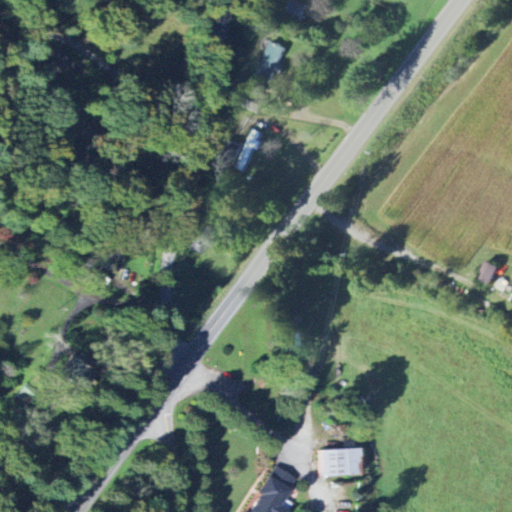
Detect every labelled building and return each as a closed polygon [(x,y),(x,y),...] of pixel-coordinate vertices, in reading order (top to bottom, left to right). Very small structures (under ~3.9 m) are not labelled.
[(254,79),(269,86),(275,73),(282,76),(286,66),(281,64),(288,49),(270,42),(254,79)] [(261,133),(251,130),(238,169),(246,172),(253,149),(260,151),(263,143),(259,141),(261,133)] [(475,281),(488,287),(496,269),(483,263),(475,281)] [(94,373),(83,363),(86,360),(77,352),(58,374),(78,392),(94,373)] [(361,475),(361,448),(322,449),(322,476),(361,475)] [(245,511),(288,511),(280,507),(291,489),(270,476),(259,494),(261,495),(250,511),(245,511)]
